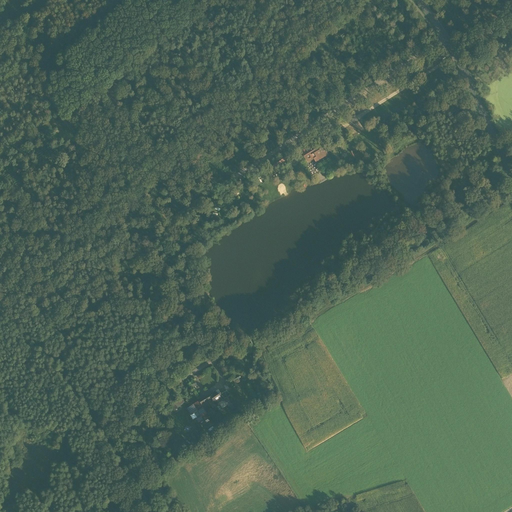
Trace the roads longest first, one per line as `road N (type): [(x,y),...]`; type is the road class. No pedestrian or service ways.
road 1 (unclassified): [(171,218),(222,335),(219,354),(177,382),(157,408),(148,441),(171,511)]
road 2 (unclassified): [(171,218),(438,40)]
road 3 (track): [(171,218),(61,114),(0,22)]
road 4 (tertiary): [(511,172),(446,38)]
